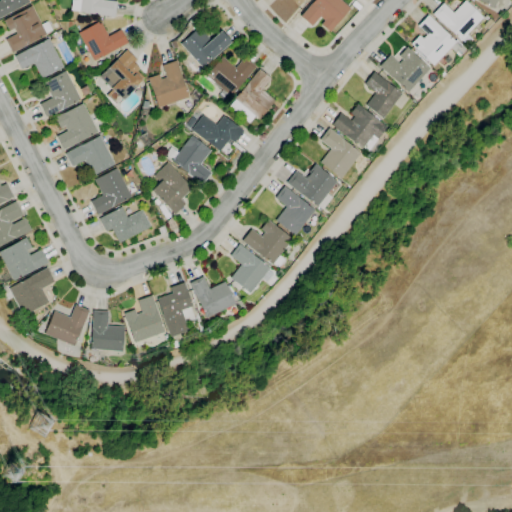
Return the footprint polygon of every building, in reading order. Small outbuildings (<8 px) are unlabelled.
[(0,16),(0,0),(29,0),(28,1),(29,2),(0,16)] [(114,17),(70,10),(71,0),(107,0),(117,2),(114,17)] [(330,32),(321,24),(324,20),(320,17),(312,26),(300,16),(313,0),(340,0),(350,8),(330,32)] [(466,44),(461,40),(460,41),(432,14),(442,3),(453,13),(465,0),(483,17),(467,34),(471,38),(466,44)] [(497,0),(493,8),(477,0),(497,0)] [(358,10),(352,4),(355,1),(361,7),(358,10)] [(12,53),(4,39),(16,33),(13,28),(9,31),(3,20),(30,5),(41,24),(47,21),(52,30),(46,33),(46,34),(12,53)] [(433,65),(410,44),(419,35),(422,39),(426,34),(417,26),(428,15),(455,41),(457,40),(466,49),(459,56),(450,48),(433,65)] [(487,29),(483,25),(488,20),(493,24),(487,29)] [(93,61),(78,33),(97,22),(99,24),(101,23),(108,36),(120,29),(127,42),(93,61)] [(202,68),(180,44),(199,27),(210,40),(220,30),(231,42),(212,59),(202,68)] [(41,79),(33,63),(21,69),(14,56),(48,38),(63,67),(41,79)] [(408,92),(379,66),(389,55),(398,63),(402,59),(399,56),(407,47),(417,57),(419,55),(430,65),(429,67),(430,68),(408,92)] [(122,100),(99,77),(126,49),(137,60),(133,63),(138,69),(136,70),(144,78),(122,100)] [(225,101),(218,95),(222,89),(206,75),(221,56),(235,68),(244,57),(256,67),(231,96),(230,95),(225,101)] [(157,108),(152,93),(152,94),(150,89),(151,89),(147,78),(158,74),(160,79),(166,77),(161,65),(176,60),(190,103),(180,107),(178,103),(172,105),(171,103),(157,108)] [(248,123),(229,107),(235,100),(234,98),(259,68),(270,78),(261,89),(274,100),(259,119),(254,116),(248,123)] [(46,117),(39,104),(51,98),(43,82),(65,71),(80,100),(46,117)] [(382,118),(365,105),(375,93),(364,84),(373,71),(402,93),(382,118)] [(147,109),(141,108),(143,101),(149,102),(147,109)] [(63,150),(56,136),(67,130),(64,126),(60,128),(54,118),(82,103),(97,132),(63,150)] [(368,151),(363,148),(362,149),(331,125),(340,113),(350,121),(354,116),(350,113),(357,104),(387,127),(368,151)] [(219,151),(191,130),(202,115),(216,125),(223,115),(243,131),(234,143),(229,139),(219,151)] [(340,178),(320,162),(331,148),(320,139),(329,128),(360,153),(340,178)] [(92,176),(84,161),(71,167),(64,153),(99,135),(114,165),(92,176)] [(201,185),(186,173),(186,172),(171,161),(173,159),(166,153),(171,147),(177,152),(191,135),(210,150),(200,164),(211,173),(201,185)] [(174,215),(167,208),(168,208),(151,191),(154,187),(153,187),(159,182),(153,176),(167,163),(192,188),(180,199),(185,204),(174,215)] [(322,210),(318,206),(317,207),(286,183),(295,171),(305,178),(307,175),(307,176),(310,173),(308,172),(315,163),(320,168),(336,181),(327,193),(332,197),(322,210)] [(97,215),(90,201),(102,195),(94,180),(116,168),(131,197),(97,215)] [(0,186),(6,183),(13,197),(0,203),(0,186)] [(294,236),(275,220),(285,206),(274,198),(284,186),(314,210),(294,236)] [(0,246),(0,209),(15,201),(23,214),(10,221),(12,224),(24,218),(31,230),(0,246)] [(130,213),(127,208),(133,204),(136,210),(130,213)] [(119,243),(111,229),(106,232),(98,219),(121,206),(127,217),(141,210),(150,227),(119,243)] [(278,268),(273,264),(272,265),(241,241),(251,229),(261,237),(264,232),(260,229),(267,220),(292,239),(279,255),(284,259),(278,268)] [(160,235),(157,229),(163,225),(167,231),(160,235)] [(13,281),(0,255),(0,250),(26,237),(31,248),(25,251),(28,256),(40,249),(47,263),(13,281)] [(249,294),(230,278),(240,264),(230,256),(239,244),(269,267),(267,270),(273,274),(266,282),(261,278),(249,294)] [(4,284),(0,277),(0,259),(11,280),(4,284)] [(23,316),(9,288),(30,277),(47,268),(54,282),(41,289),(48,303),(23,316)] [(210,323),(207,318),(198,300),(197,300),(189,283),(203,276),(209,289),(225,281),(236,304),(214,314),(216,319),(210,323)] [(169,332),(163,314),(159,302),(158,302),(157,299),(172,293),(170,287),(184,282),(192,306),(196,316),(185,320),(187,326),(169,332)] [(134,343),(123,314),(134,309),(136,314),(141,312),(137,300),(151,295),(165,332),(134,343)] [(44,334),(53,311),(69,317),(75,304),(89,310),(74,346),(44,334)] [(122,352),(90,349),(92,330),(91,330),(92,310),(108,311),(107,326),(124,327),(122,352)] [(32,339),(28,336),(33,329),(37,332),(32,339)] [(173,349),(171,343),(176,341),(179,346),(173,349)]
